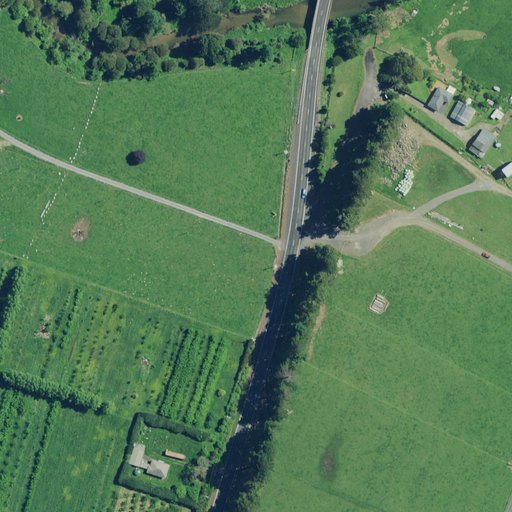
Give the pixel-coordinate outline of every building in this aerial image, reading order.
[(453,96),(438,88),(428,106),(439,112),(444,102),(449,104),(453,96)] [(475,110),(459,101),(450,117),(466,126),(475,110)] [(504,115),(496,109),(490,117),(494,120),(496,117),(500,121),(504,115)] [(482,159),(499,134),(495,131),(492,135),(484,129),(469,150),(482,159)] [(511,173),(511,161),(501,170),(507,178),(511,173)] [(141,462),(146,447),(135,444),(129,464),(149,470),(148,473),(166,478),(170,466),(151,460),(150,464),(141,462)]
